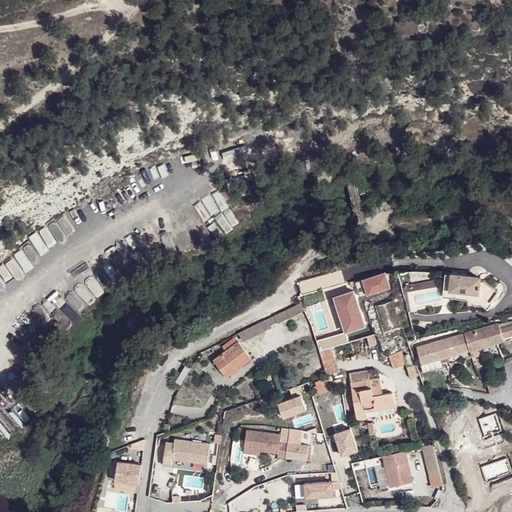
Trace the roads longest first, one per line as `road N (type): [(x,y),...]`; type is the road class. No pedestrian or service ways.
road 1 (track): [(0,124),(157,0)]
road 2 (track): [(0,23),(48,23),(113,4),(131,20)]
